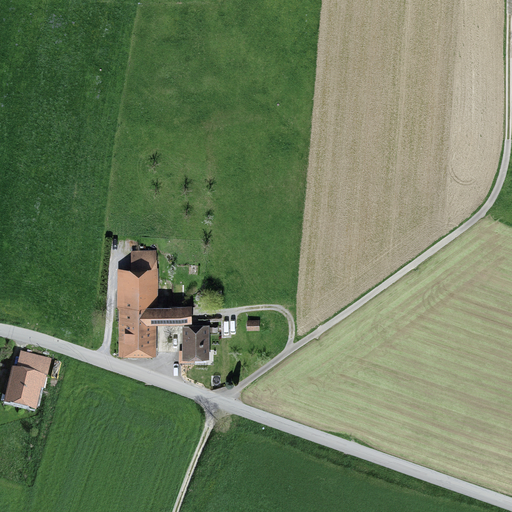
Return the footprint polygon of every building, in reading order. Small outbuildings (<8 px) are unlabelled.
[(132,252),(132,283),(156,283),(155,252),(132,252)] [(149,289),(123,289),(124,350),(152,349),(152,323),(190,322),(190,308),(149,308),(149,289)] [(262,323),(248,324),(248,332),(262,332),(262,323)] [(210,326),(185,327),(186,362),(212,361),(210,326)] [(19,377),(13,376),(7,407),(38,413),(43,387),(46,388),(52,362),(24,356),(19,377)]
